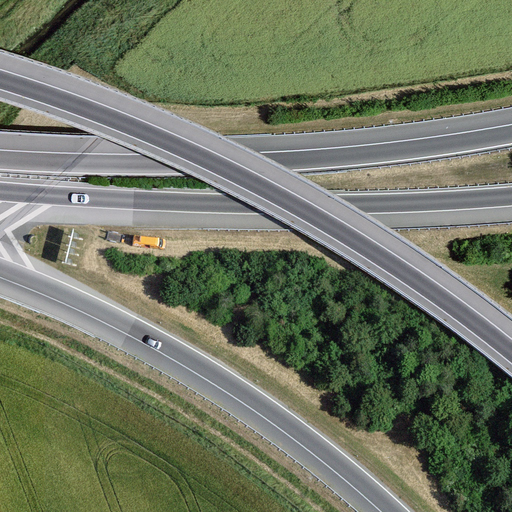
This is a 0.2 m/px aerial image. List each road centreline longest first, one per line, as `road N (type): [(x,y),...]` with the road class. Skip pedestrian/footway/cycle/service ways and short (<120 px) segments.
road 1 (motorway): [(511,352),(398,268),(269,190),(140,130),(0,79)]
road 2 (motorway): [(511,133),(269,162),(0,159)]
road 3 (motorway): [(0,191),(351,204),(511,195)]
road 4 (motorway): [(0,268),(194,360),(304,434),(395,511)]
